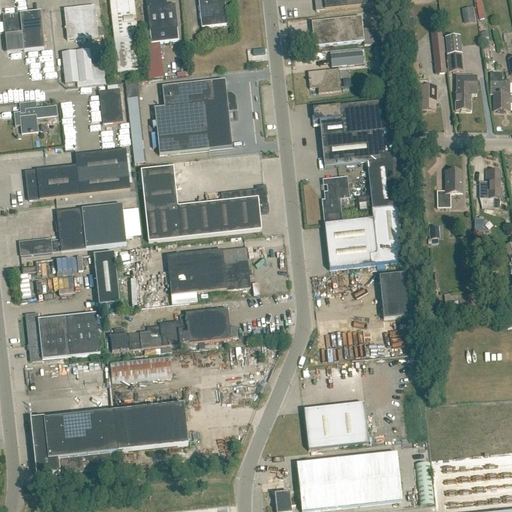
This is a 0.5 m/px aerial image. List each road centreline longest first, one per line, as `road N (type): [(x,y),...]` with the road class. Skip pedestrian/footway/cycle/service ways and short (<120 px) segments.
road 1 (unclassified): [(245,511),(254,448),(302,322),(268,0)]
road 2 (unclassified): [(13,511),(0,328)]
